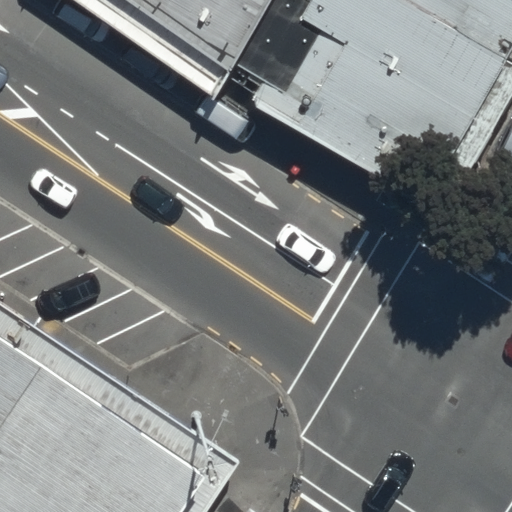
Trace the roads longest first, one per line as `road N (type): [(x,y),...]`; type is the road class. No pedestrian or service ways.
road 1 (secondary): [(0,80),(456,403)]
road 2 (tertiary): [(456,403),(383,511)]
